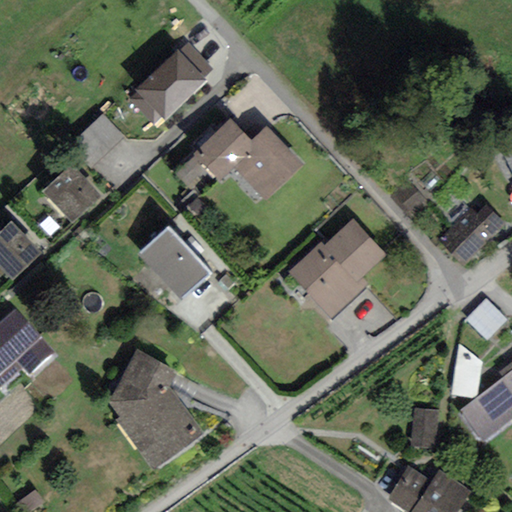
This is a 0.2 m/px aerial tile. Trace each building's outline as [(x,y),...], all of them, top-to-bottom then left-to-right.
[(203,78),(177,50),(139,85),(142,89),(134,97),(154,118),(161,111),(164,114),(203,78)] [(121,135),(102,115),(72,143),(91,163),(121,135)] [(300,168),(265,130),(248,145),(229,124),(195,156),(218,181),(234,167),(265,201),(300,168)] [(66,169),(41,193),(71,225),(96,201),(66,169)] [(444,243),(465,265),(502,230),(481,208),(444,243)] [(10,225),(0,234),(0,274),(8,283),(38,256),(10,225)] [(378,256),(349,226),(324,249),(321,246),(287,278),(327,320),(360,288),(353,280),(378,256)] [(213,274),(169,228),(139,256),(184,302),(213,274)] [(506,322),(487,301),(469,318),(488,338),(506,322)] [(47,357),(15,324),(0,338),(0,389),(18,371),(25,378),(47,357)] [(485,363),(462,344),(454,391),(480,396),(485,363)] [(106,410),(152,472),(197,439),(163,392),(171,377),(135,358),(106,410)] [(511,379),(459,420),(482,450),(511,426),(511,379)] [(440,409),(416,405),(410,444),(435,448),(440,409)] [(411,511),(451,511),(467,487),(439,469),(433,478),(413,465),(393,496),(413,508),(411,511)]
